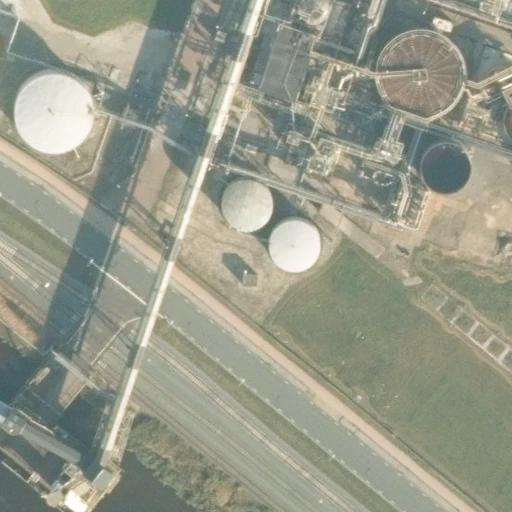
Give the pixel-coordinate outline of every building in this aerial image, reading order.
[(268,47),(261,69),(254,92),(285,102),(290,87),(330,99),(337,77),(298,65),(309,27),(277,17),(268,47)] [(489,154),(493,143),(491,140),(434,117),(464,81),(458,49),(437,31),(425,26),(389,32),(378,60),(384,100),(402,114),(394,124),(395,127),(382,129),(389,135),(391,145),(403,150),(408,143),(417,150),(404,165),(408,167),(429,184),(443,189),(463,186),(472,174),(475,168),(486,154),(489,154)] [(18,144),(89,145),(91,74),(20,72),(18,144)] [(119,127),(135,132),(139,118),(124,113),(119,127)] [(299,140),(309,143),(312,131),(284,123),(278,144),(296,149),(299,140)] [(314,151),(328,156),(334,150),(337,140),(320,134),(314,151)] [(307,166),(325,172),(329,160),(310,154),(307,166)] [(260,228),(274,187),(233,173),(219,214),(260,228)] [(274,218),(274,263),(318,264),(319,219),(274,218)] [(256,274),(243,274),(243,284),(256,284),(256,274)]
